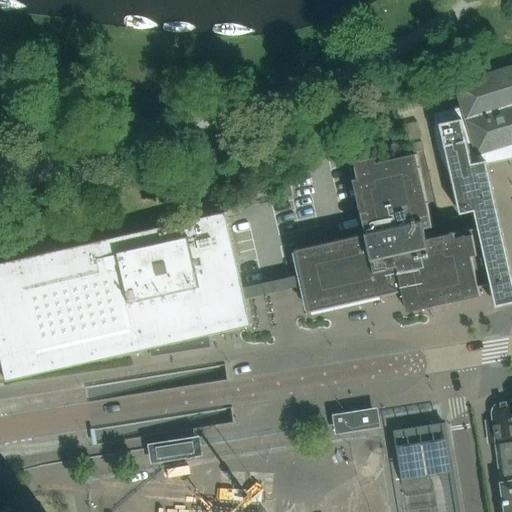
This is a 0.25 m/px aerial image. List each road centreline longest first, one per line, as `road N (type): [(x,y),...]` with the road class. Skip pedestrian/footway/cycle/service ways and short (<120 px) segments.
road 1 (secondary): [(0,430),(448,358)]
road 2 (unclassified): [(473,511),(448,358)]
